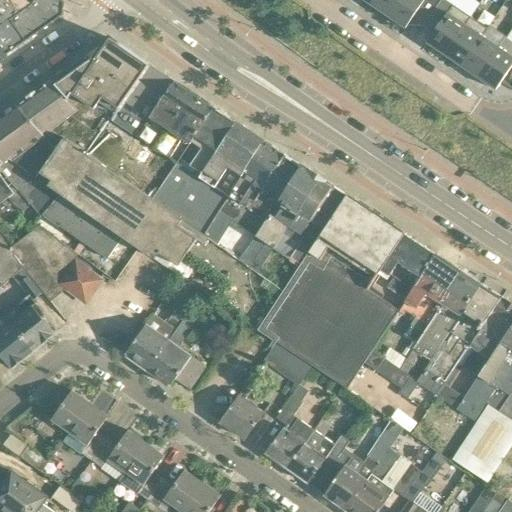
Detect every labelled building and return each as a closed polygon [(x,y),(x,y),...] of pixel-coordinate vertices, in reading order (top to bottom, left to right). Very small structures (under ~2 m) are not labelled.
[(0,0),(0,25),(0,26),(36,0),(0,0)] [(0,25),(0,58),(59,17),(60,3),(57,0),(36,0),(0,26),(0,25)] [(374,0),(371,5),(388,18),(400,0),(374,0)] [(400,0),(388,18),(406,29),(425,0),(400,0)] [(427,44),(444,55),(470,18),(444,0),(441,0),(423,27),(434,34),(427,44)] [(456,0),(473,12),(481,1),(479,0),(456,0)] [(444,55),(462,68),(483,38),(488,30),(470,18),(444,55)] [(498,48),(483,38),(462,68),(478,78),(498,48)] [(511,67),(511,43),(505,39),(498,48),(478,78),(496,91),(511,67)] [(133,93),(142,81),(141,80),(150,67),(110,41),(102,51),(99,49),(75,65),(106,91),(118,81),(133,93)] [(106,91),(75,65),(51,82),(68,101),(72,94),(113,121),(124,107),(133,93),(118,81),(106,91)] [(142,81),(133,93),(124,107),(113,121),(137,137),(174,83),(150,67),(141,80),(142,81)] [(53,129),(153,200),(177,164),(157,151),(138,137),(137,137),(113,121),(72,94),(68,101),(51,82),(17,107),(44,135),(53,129)] [(174,83),(137,137),(138,137),(157,151),(177,164),(214,109),(174,83)] [(44,135),(17,107),(0,118),(0,157),(4,162),(9,158),(124,238),(155,260),(159,253),(179,266),(185,256),(197,241),(178,227),(182,221),(153,200),(53,129),(44,135)] [(229,198),(199,178),(236,124),(214,109),(177,164),(153,200),(182,221),(204,236),(229,198)] [(236,124),(199,178),(229,198),(264,142),(236,124)] [(264,142),(229,198),(266,223),(302,167),(264,142)] [(0,195),(5,202),(9,199),(12,203),(16,200),(20,204),(15,207),(23,213),(32,207),(42,218),(44,217),(108,260),(124,238),(9,158),(4,162),(0,157),(0,195)] [(302,167),(266,223),(256,238),(273,249),(288,226),(291,229),(297,221),(295,219),(297,216),(299,216),(305,209),(302,205),(320,178),(302,167)] [(288,226),(273,249),(290,260),(291,258),(300,264),(345,195),(320,178),(302,205),(305,209),(299,216),(297,216),(295,219),(297,221),(291,229),(288,226)] [(289,351),(312,367),(313,366),(348,389),(364,365),(373,352),(398,314),(400,310),(369,290),(405,235),(345,195),(300,264),(283,290),(256,330),(289,351)] [(0,283),(3,287),(23,267),(29,275),(43,294),(47,298),(62,286),(86,304),(101,282),(69,259),(75,250),(35,222),(7,245),(0,235),(0,283)] [(369,290),(400,310),(436,255),(405,235),(369,290)] [(197,264),(185,256),(179,266),(159,253),(155,260),(181,277),(188,279),(197,264)] [(436,255),(400,310),(398,314),(403,318),(407,312),(415,318),(404,336),(416,344),(444,302),(441,299),(460,270),(436,255)] [(412,350),(432,362),(483,285),(460,270),(441,299),(444,302),(416,344),(412,350)] [(43,294),(29,275),(30,276),(19,285),(28,297),(5,316),(33,352),(55,335),(42,319),(45,317),(33,302),(43,294)] [(461,360),(483,326),(501,298),(483,285),(432,362),(418,383),(419,384),(437,396),(461,360)] [(511,304),(501,298),(483,326),(461,360),(467,364),(476,351),(489,360),(511,325),(511,304)] [(148,371),(183,321),(187,316),(177,309),(166,325),(153,317),(126,355),(148,371)] [(33,352),(5,316),(0,319),(0,355),(11,369),(33,352)] [(183,321),(148,371),(171,387),(175,380),(189,390),(204,368),(178,349),(185,339),(192,328),(183,321)] [(511,325),(489,360),(457,411),(474,422),(493,392),(496,389),(509,397),(511,393),(511,325)] [(419,354),(412,350),(406,359),(399,370),(407,375),(419,354)] [(312,367),(289,351),(277,370),(299,386),(312,367)] [(402,389),(410,378),(407,375),(399,370),(373,352),(364,365),(376,372),(377,371),(402,389)] [(418,383),(410,378),(402,389),(400,393),(409,400),(419,384),(418,383)] [(294,416),(295,417),(304,404),(302,403),(310,392),(301,386),(294,397),(277,420),(286,426),(294,416)] [(456,409),(464,399),(446,386),(438,396),(456,409)] [(496,389),(493,392),(495,393),(488,405),(490,406),(454,461),(487,481),(511,443),(511,393),(509,397),(496,389)] [(70,432),(91,403),(73,390),(52,419),(70,432)] [(238,397),(220,422),(245,440),(263,415),(238,397)] [(91,403),(70,432),(87,444),(81,453),(92,461),(108,439),(99,432),(109,417),(91,403)] [(314,431),(297,419),(287,432),(284,430),(266,454),(287,469),(314,431)] [(108,439),(92,461),(101,467),(107,459),(126,473),(147,444),(129,431),(118,446),(108,439)] [(326,477),(342,453),(350,442),(342,436),(335,445),(314,431),(287,469),(309,484),(318,471),(326,477)] [(347,511),(379,465),(391,449),(397,440),(384,431),(367,456),(369,458),(358,474),(346,465),(350,459),(342,453),(326,477),(334,482),(325,496),(347,511)] [(147,444),(126,473),(121,481),(137,493),(149,501),(165,479),(155,472),(165,457),(147,444)] [(41,473),(49,463),(43,459),(27,447),(20,458),(36,470),(36,469),(41,473)] [(391,449),(379,465),(347,511),(379,511),(394,491),(404,498),(416,480),(437,453),(430,448),(416,467),(412,465),(413,464),(391,449)] [(437,453),(416,480),(426,487),(427,488),(447,461),(437,453)] [(165,479),(149,501),(157,507),(163,499),(181,511),(183,511),(204,483),(186,470),(175,486),(165,479)] [(0,508),(5,511),(51,511),(43,505),(48,498),(12,473),(0,489),(0,508)] [(210,511),(222,496),(204,483),(183,511),(210,511)] [(469,511),(485,511),(497,495),(486,487),(469,511)] [(72,511),(73,511),(80,503),(60,488),(53,497),(72,511)] [(497,495),(485,511),(500,511),(504,507),(509,509),(511,504),(497,495)] [(144,507),(150,511),(153,511),(157,507),(149,501),(144,507)] [(427,511),(414,503),(411,501),(403,511),(427,511)] [(138,511),(139,510),(130,503),(123,511),(138,511)]
